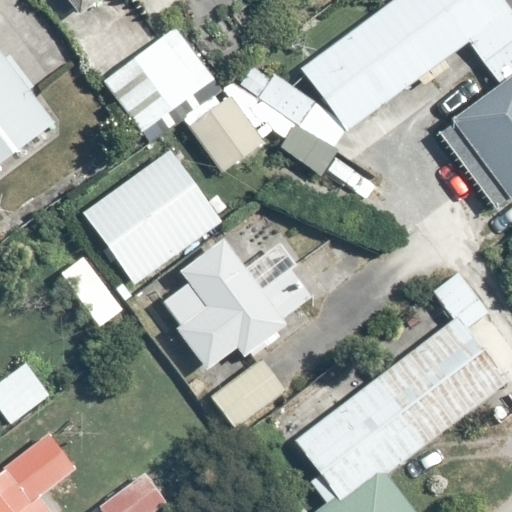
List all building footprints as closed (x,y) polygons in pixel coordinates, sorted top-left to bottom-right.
[(93,0),(61,0),(73,15),(93,0)] [(236,88),(332,148),(465,43),(497,86),(511,74),(511,12),(503,0),(391,0),(295,71),(318,103),(253,61),(236,88)] [(144,47),(125,22),(80,57),(137,133),(210,78),(171,27),(144,47)] [(0,160),(50,124),(0,56),(0,160)] [(511,199),(511,74),(497,86),(418,144),(445,182),(461,171),(492,214),(511,199)] [(260,143),(227,96),(185,127),(219,173),(260,143)] [(215,221),(162,151),(76,216),(129,286),(215,221)] [(230,348),(238,361),(280,333),(217,239),(144,288),(199,369),(230,348)] [(120,310),(81,255),(54,274),(94,329),(120,310)] [(411,511),(383,475),(501,383),(459,330),(485,309),(456,271),(429,292),(449,319),(290,442),(333,498),(314,511),(411,511)] [(49,394),(24,360),(0,378),(0,416),(7,426),(49,394)] [(282,392),(259,360),(207,397),(230,429),(282,392)] [(74,466),(47,430),(0,464),(0,511),(45,511),(34,496),(74,466)]
